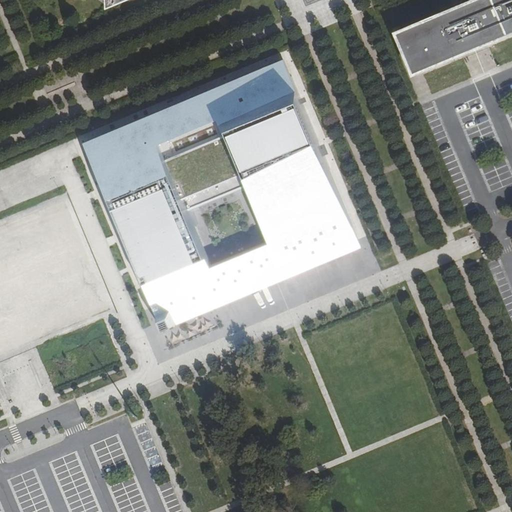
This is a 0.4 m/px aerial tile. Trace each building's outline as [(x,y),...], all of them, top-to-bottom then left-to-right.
[(412,74),(511,32),(511,0),(472,0),(395,32),(412,74)] [(286,60),(270,67),(271,71),(284,66),(290,80),(294,79),(286,60)] [(294,79),(290,80),(284,66),(271,71),(270,67),(86,144),(155,309),(162,306),(168,321),(286,269),(290,277),(366,244),(333,169),(335,168),(294,79)] [(368,243),(335,168),(333,169),(366,244),(368,243)] [(162,306),(155,309),(164,332),(290,277),(286,269),(168,321),(162,306)]
